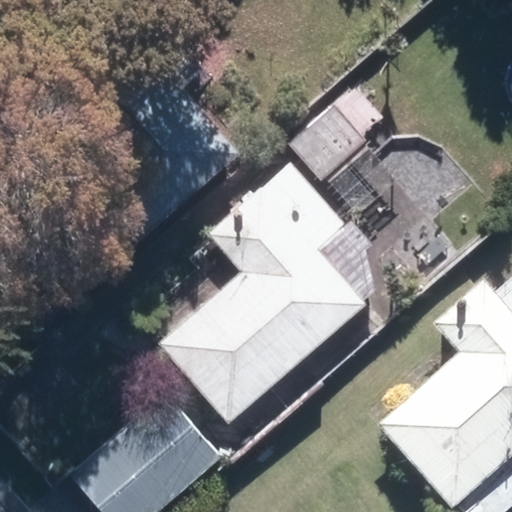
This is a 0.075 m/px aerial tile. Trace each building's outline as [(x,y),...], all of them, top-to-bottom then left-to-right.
[(368,0),(282,0),(328,59),(382,18),(368,0)] [(186,83),(210,58),(186,35),(162,59),(146,43),(47,143),(143,238),(242,138),(186,83)] [(354,78),(289,137),(321,174),(387,115),(354,78)] [(398,272),(292,151),(207,225),(242,265),(161,336),(232,417),(368,298),(398,272)] [(387,430),(463,511),(509,511),(511,511),(511,320),(486,293),(445,331),(467,355),(387,430)] [(154,511),(231,444),(176,383),(75,472),(110,511),(154,511)]
